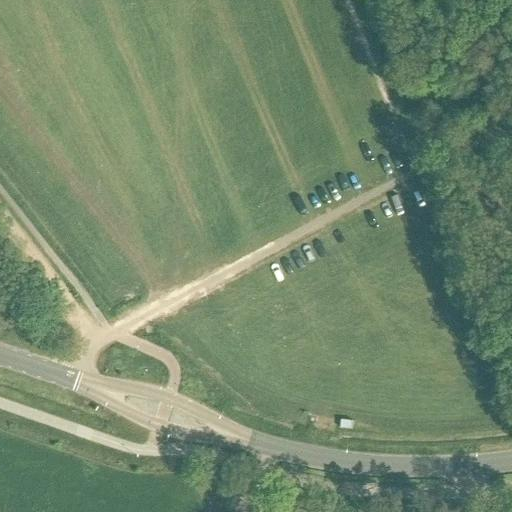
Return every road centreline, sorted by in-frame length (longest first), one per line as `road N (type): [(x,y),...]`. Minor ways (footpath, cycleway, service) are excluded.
road 1 (tertiary): [(231,435),(396,470),(511,462)]
road 2 (track): [(0,222),(93,343),(69,378)]
road 3 (tertiary): [(103,389),(159,428),(231,435)]
road 4 (tertiary): [(231,435),(169,397),(103,389)]
